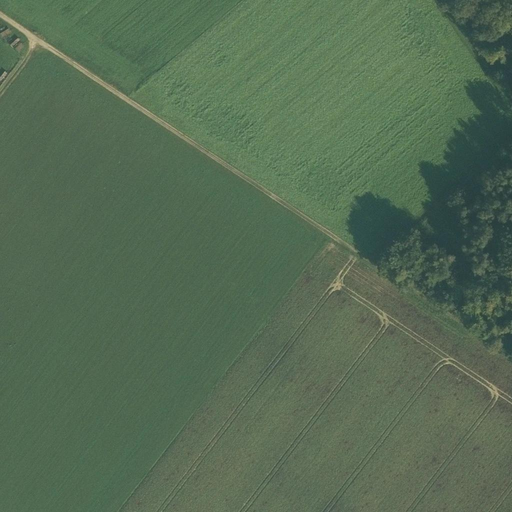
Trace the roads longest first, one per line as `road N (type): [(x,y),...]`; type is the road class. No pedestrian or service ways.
road 1 (track): [(0,14),(366,260),(454,182)]
road 2 (track): [(366,260),(511,357)]
road 3 (track): [(439,0),(511,103)]
